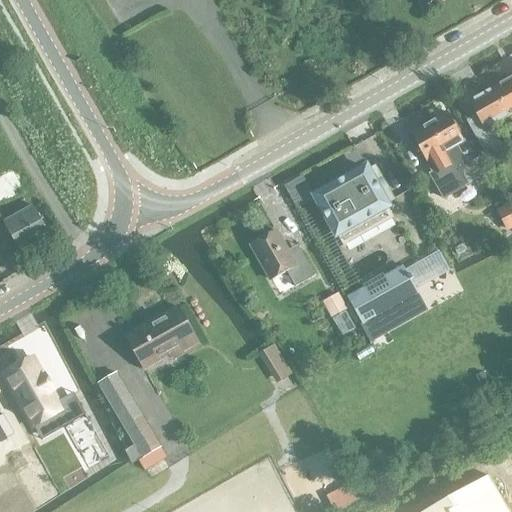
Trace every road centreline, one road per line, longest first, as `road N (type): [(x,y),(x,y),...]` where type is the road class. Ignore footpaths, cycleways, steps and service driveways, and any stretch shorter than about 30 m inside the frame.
road 1 (unclassified): [(124,207),(205,196),(511,24)]
road 2 (track): [(178,476),(511,273)]
road 3 (unclassified): [(124,207),(116,163),(24,0)]
road 4 (unclassified): [(0,312),(102,251),(124,207)]
